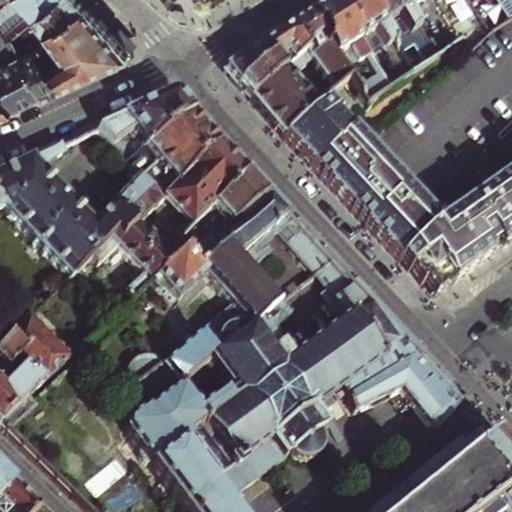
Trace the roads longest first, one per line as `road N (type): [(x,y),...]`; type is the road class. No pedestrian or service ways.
road 1 (residential): [(428,332),(179,64)]
road 2 (tertiary): [(0,147),(179,64)]
road 3 (tertiary): [(286,0),(179,64)]
road 4 (residential): [(511,421),(428,332)]
